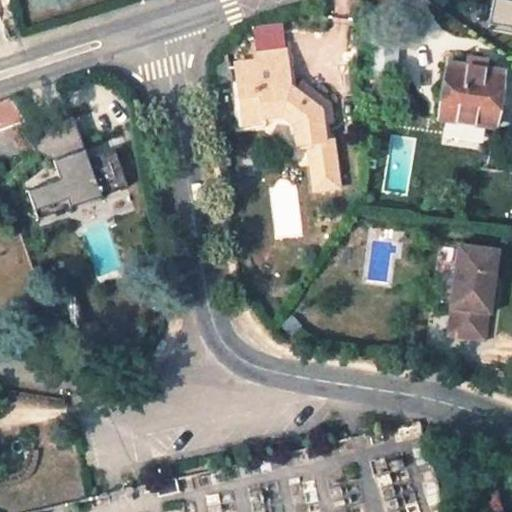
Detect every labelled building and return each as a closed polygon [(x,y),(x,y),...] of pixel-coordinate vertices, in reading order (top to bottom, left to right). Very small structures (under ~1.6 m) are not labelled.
[(511,0),(494,0),(490,25),(511,29),(511,0)] [(296,94),(289,58),(258,64),(261,76),(240,80),(250,134),(272,130),(271,125),(289,122),(302,131),(306,151),(316,149),(332,146),(329,127),(339,125),(336,109),(319,96),(312,105),(300,97),(296,94)] [(488,61),(470,58),(468,66),(487,69),(488,61)] [(450,64),(442,118),(495,126),(503,71),(487,69),(450,64)] [(319,96),(306,87),(300,97),(312,105),(319,96)] [(0,127),(25,119),(12,97),(0,101),(0,127)] [(74,116),(28,130),(34,151),(52,160),(58,179),(25,189),(34,218),(125,190),(114,152),(96,157),(97,162),(89,164),(87,160),(74,116)] [(443,164),(444,134),(419,130),(418,161),(443,164)] [(332,146),(316,149),(326,196),(351,191),(341,144),(332,146)] [(501,255),(463,250),(455,311),(457,311),(453,339),(488,343),(491,316),(493,316),(501,255)] [(67,292),(38,301),(49,335),(78,325),(67,292)] [(506,386),(510,373),(495,368),(491,381),(506,386)] [(157,483),(160,495),(180,491),(177,478),(157,483)]
